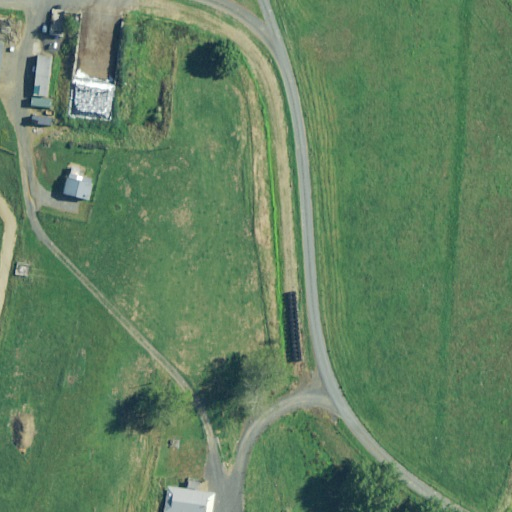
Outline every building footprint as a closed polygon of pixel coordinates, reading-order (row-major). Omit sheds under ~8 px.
[(154,0),(142,0),(142,10),(170,11),(170,1),(154,0)] [(51,106),(52,106),(53,98),(50,97),(54,55),(39,54),(35,96),(34,104),(40,105),(39,114),(33,114),(32,123),(53,125),(54,115),(50,115),(51,106)] [(119,68),(78,63),(72,113),(113,118),(119,68)] [(95,179),(70,173),(66,193),(90,199),(95,179)] [(302,283),(291,283),(292,317),(303,317),(302,283)] [(188,477),(187,488),(170,486),(167,511),(214,511),(217,491),(209,490),(210,480),(188,477)]
